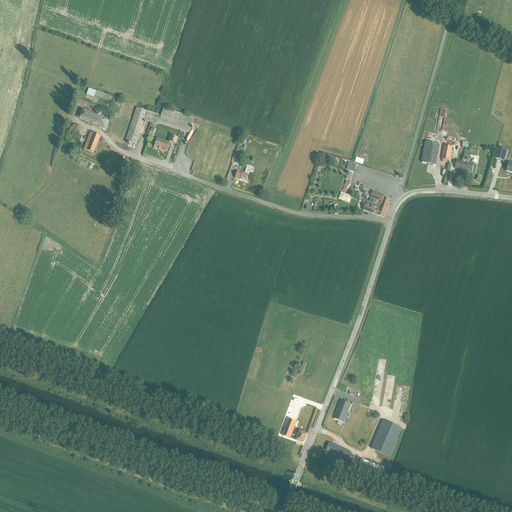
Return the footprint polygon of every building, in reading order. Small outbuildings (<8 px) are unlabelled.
[(89,88),(86,95),(94,98),(95,97),(100,99),(99,100),(102,101),(102,100),(107,102),(106,105),(109,106),(112,97),(110,96),(96,91),(89,88)] [(135,107),(125,142),(136,145),(144,120),(158,125),(159,123),(189,133),(194,118),(163,108),(161,115),(148,111),(147,111),(135,107)] [(79,109),(76,116),(79,117),(79,118),(104,128),(104,127),(106,128),(112,114),(99,109),(96,115),(79,109)] [(70,127),(65,140),(77,145),(81,136),(79,135),(81,127),(73,124),(72,127),(70,127)] [(90,132),(84,149),(94,153),(100,136),(90,132)] [(157,138),(153,148),(167,152),(170,142),(176,144),(178,138),(170,135),(168,142),(157,138)] [(426,142),(422,163),(436,166),(440,145),(426,142)] [(234,154),(232,159),(238,161),(240,156),(238,155),(242,146),(238,145),(235,153),(237,154),(237,155),(234,154)] [(259,156),(261,148),(250,145),(248,154),(259,156)] [(444,146),(442,160),(443,160),(442,162),(447,163),(448,161),(449,161),(452,147),(444,146)] [(497,148),(494,159),(503,162),(507,152),(497,148)] [(457,160),(455,168),(462,170),(461,171),(472,173),(474,163),(472,163),(473,159),(468,159),(468,160),(463,160),(463,161),(457,160)] [(354,170),(356,164),(350,162),(348,168),(354,170)] [(237,171),(235,178),(249,183),(252,176),(253,176),(254,172),(250,171),(252,167),(247,165),(245,173),(237,171)] [(367,201),(363,210),(384,218),(390,200),(384,198),(385,196),(373,192),(369,202),(367,201)] [(341,401),(334,419),(344,423),(351,405),(341,401)] [(361,438),(363,432),(371,435),(379,413),(362,407),(353,435),(361,438)] [(288,419),(282,436),(303,443),(304,442),(307,434),(299,432),(297,437),(292,435),(297,423),(288,419)] [(383,420),(371,449),(390,457),(402,429),(383,420)] [(329,431),(338,436),(343,426),(333,421),(329,431)] [(330,443),(326,451),(352,462),(355,457),(351,455),(352,452),(330,443)] [(361,459),(359,467),(382,475),(385,467),(361,459)] [(296,472),(286,503),(287,503),(288,504),(290,504),(291,505),(302,474),(301,474),(299,473),(297,473),(296,472)]
